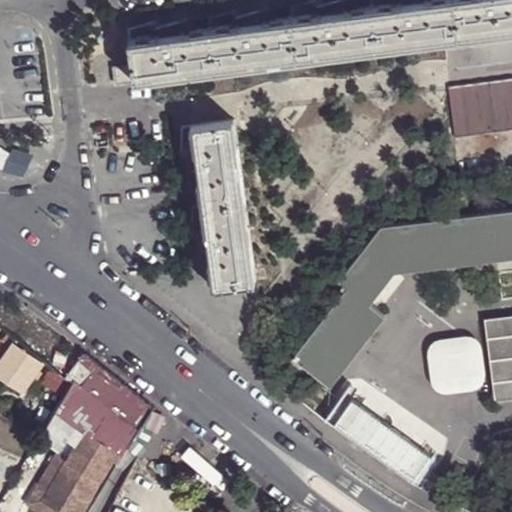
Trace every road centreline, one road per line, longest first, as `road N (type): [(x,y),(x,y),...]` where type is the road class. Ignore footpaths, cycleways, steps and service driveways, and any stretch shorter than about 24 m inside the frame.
road 1 (tertiary): [(0,241),(48,266),(243,425)]
road 2 (tertiary): [(390,511),(243,425)]
road 3 (tertiary): [(243,425),(326,511)]
